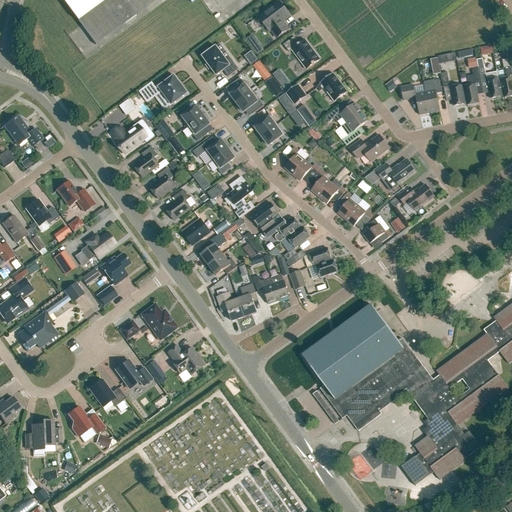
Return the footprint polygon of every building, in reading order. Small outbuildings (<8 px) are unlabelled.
[(140,0),(61,0),(95,45),(146,7),(140,0)] [(290,16),(280,2),(272,8),(271,6),(264,12),(265,14),(259,18),(269,31),(271,30),(277,38),(287,30),(281,22),(290,16)] [(305,40),(299,44),(294,37),(284,45),(289,53),(292,51),(307,70),(320,60),(305,40)] [(200,55),(215,75),(222,69),(227,76),(237,68),(228,56),(224,59),(213,45),(208,50),(207,48),(202,52),(203,53),(200,55)] [(254,51),(257,55),(264,51),(260,46),(254,51)] [(257,60),(251,52),(245,57),(251,65),(257,60)] [(467,59),(469,68),(477,66),(476,58),(467,59)] [(476,60),(478,68),(480,80),(487,78),(483,59),(476,60)] [(253,65),(264,81),(270,77),(260,61),(253,65)] [(511,96),(511,77),(511,73),(511,61),(509,62),(510,68),(504,69),(506,79),(500,80),(504,98),(511,96)] [(479,104),(475,85),(474,81),(480,80),(478,68),(472,69),(473,76),(467,77),(468,87),(463,88),(467,106),(479,104)] [(443,87),(449,86),(446,73),(441,74),(443,87)] [(335,102),(347,93),(333,74),(320,83),(321,84),(316,87),(320,92),(324,89),(335,102)] [(175,77),(174,76),(173,77),(159,87),(158,87),(159,89),(157,90),(152,83),(140,92),(147,102),(162,92),(171,105),(172,106),(173,105),(172,105),(186,95),(187,94),(187,93),(186,93),(182,87),(179,83),(175,77)] [(491,99),(502,97),(499,78),(487,81),(491,99)] [(230,94),(237,104),(253,92),(246,82),(244,84),(240,79),(227,89),(231,94),(230,94)] [(280,85),(283,89),(290,84),(287,80),(280,85)] [(431,92),(426,93),(430,113),(440,111),(437,94),(442,93),(440,80),(429,82),(431,92)] [(390,93),(397,88),(392,81),(385,86),(390,93)] [(307,97),(298,85),(286,94),(295,106),(307,97)] [(414,86),(408,87),(401,88),(403,101),(416,99),(420,116),(430,113),(426,93),(416,95),(414,86)] [(454,107),(466,104),(462,86),(450,88),(454,107)] [(253,92),(237,104),(244,113),(248,109),(252,115),(264,106),(260,101),(253,92)] [(343,104),(325,117),(329,123),(335,119),(337,123),(343,119),(346,124),(362,112),(355,103),(347,110),(343,104)] [(187,127),(203,116),(196,106),(190,111),(186,106),(177,113),(187,127)] [(362,112),(346,124),(341,128),(348,136),(342,141),(346,146),(361,136),(357,130),(369,121),(362,112)] [(26,141),(32,148),(43,140),(36,129),(31,133),(19,116),(4,127),(18,146),(26,141)] [(210,125),(203,116),(187,127),(198,142),(207,135),(204,130),(210,125)] [(255,128),(262,137),(278,125),(271,116),(255,128)] [(155,137),(149,128),(143,132),(138,125),(126,134),(125,133),(122,129),(121,130),(115,135),(114,134),(113,135),(117,141),(116,142),(120,147),(119,148),(120,150),(121,149),(125,155),(144,141),(147,144),(155,137)] [(269,146),(283,136),(276,127),(278,125),(262,137),(269,146)] [(160,133),(167,142),(174,136),(167,127),(160,133)] [(317,132),(316,133),(312,130),(309,134),(318,141),(322,136),(317,132)] [(371,163),(389,149),(380,136),(366,146),(361,140),(350,149),(357,159),(364,154),(371,163)] [(161,147),(167,143),(163,138),(157,142),(161,147)] [(181,146),(175,138),(169,143),(175,151),(181,146)] [(329,148),(333,145),(329,139),(325,142),(329,148)] [(212,161),(228,149),(221,140),(210,148),(206,143),(193,152),(197,158),(205,153),(212,161)] [(313,149),(317,144),(312,140),(308,145),(313,149)] [(141,177),(158,165),(154,158),(157,156),(151,147),(141,154),(145,159),(134,167),(141,177)] [(284,169),(292,175),(305,161),(297,155),(299,152),(294,148),(286,157),(291,161),(284,169)] [(235,159),(228,149),(212,161),(223,175),(232,168),(229,164),(235,159)] [(8,150),(0,155),(0,162),(4,169),(15,160),(8,150)] [(340,160),(345,155),(342,151),(336,155),(340,160)] [(21,164),(25,169),(32,165),(28,159),(21,164)] [(407,160),(392,171),(387,164),(376,172),(383,181),(390,176),(398,186),(416,173),(407,160)] [(311,180),(320,170),(315,165),(312,167),(305,161),(292,175),(300,182),(306,176),(311,180)] [(157,198),(174,186),(170,180),(173,177),(167,168),(157,176),(161,181),(150,189),(157,198)] [(326,175),(320,170),(311,180),(317,185),(311,191),(319,198),(331,184),(324,177),(326,175)] [(193,177),(198,184),(204,180),(199,172),(193,177)] [(242,199),(252,192),(245,183),(241,178),(230,186),(234,191),(227,196),(228,197),(224,200),(229,206),(232,204),(238,211),(235,213),(240,219),(255,208),(251,202),(247,205),(242,199)] [(335,180),(331,184),(319,198),(327,205),(332,199),(337,203),(346,192),(341,187),(342,186),(335,180)] [(358,186),(367,193),(372,188),(363,180),(358,186)] [(77,201),(84,210),(95,202),(84,188),(77,192),(69,181),(56,190),(69,207),(77,201)] [(207,193),(213,200),(224,192),(219,185),(207,193)] [(435,197),(426,185),(414,194),(410,188),(398,197),(404,206),(409,203),(415,212),(435,197)] [(173,221),(190,208),(185,201),(189,198),(183,190),(173,197),(177,202),(166,210),(173,221)] [(338,214),(346,221),(358,206),(350,200),(353,197),(348,193),(339,203),(344,207),(338,214)] [(392,207),(397,204),(393,199),(388,202),(392,207)] [(47,211),(39,200),(26,209),(39,226),(38,227),(41,232),(43,232),(49,228),(49,226),(49,225),(59,217),(52,207),(47,211)] [(263,233),(273,225),(270,220),(279,214),(271,203),(259,212),(258,211),(250,216),(259,228),(260,228),(263,233)] [(364,227),(374,216),(368,210),(366,213),(358,206),(346,221),(354,228),(358,222),(364,227)] [(2,224),(17,244),(28,235),(14,215),(2,224)] [(74,233),(84,226),(78,218),(68,225),(74,233)] [(286,239),(301,228),(293,218),(286,224),(283,219),(273,226),(277,231),(279,229),(281,232),(276,236),(276,238),(278,242),(281,242),(286,239)] [(192,246),(210,233),(200,219),(182,233),(192,246)] [(241,219),(234,224),(238,229),(244,224),(241,219)] [(273,225),(263,233),(267,238),(268,239),(279,230),(278,229),(285,224),(281,219),(273,225)] [(391,225),(398,234),(405,228),(398,219),(391,225)] [(379,225),(375,220),(366,226),(370,231),(364,236),(370,244),(378,239),(381,244),(392,236),(388,231),(385,233),(379,225)] [(213,230),(217,235),(229,226),(226,221),(213,230)] [(70,230),(60,227),(58,235),(68,238),(70,230)] [(303,228),(288,239),(283,243),(289,251),(294,247),(295,248),(310,237),(303,228)] [(99,240),(95,235),(86,242),(88,246),(81,251),(88,261),(95,255),(98,259),(107,251),(107,250),(116,243),(108,233),(99,240)] [(220,234),(215,238),(205,245),(208,249),(200,255),(208,266),(222,255),(218,248),(227,242),(220,234)] [(45,248),(37,237),(30,241),(39,252),(45,248)] [(0,255),(5,263),(15,256),(6,243),(1,246),(0,245),(0,255)] [(283,256),(288,252),(281,243),(276,247),(283,256)] [(281,257),(275,249),(269,254),(281,257)] [(284,257),(288,262),(297,254),(293,249),(284,257)] [(314,266),(331,260),(327,249),(310,255),(314,266)] [(64,250),(53,258),(65,274),(76,267),(64,250)] [(251,258),(256,254),(252,250),(247,254),(251,258)] [(297,254),(288,262),(286,263),(290,268),(306,256),(302,251),(297,254)] [(100,268),(114,286),(121,281),(120,279),(125,275),(122,270),(130,264),(123,254),(115,260),(113,258),(100,268)] [(228,262),(222,255),(208,266),(216,276),(224,270),(227,275),(237,267),(231,259),(228,262)] [(284,258),(278,259),(284,277),(290,275),(284,258)] [(320,278),(338,272),(334,260),(316,267),(320,278)] [(16,282),(27,274),(23,268),(12,276),(16,282)] [(99,277),(94,269),(81,278),(86,286),(99,277)] [(300,272),(290,276),(295,291),(306,287),(300,272)] [(290,298),(281,274),(271,278),(279,301),(290,298)] [(279,301),(271,278),(261,281),(259,276),(253,278),(258,292),(263,291),(269,305),(279,301)] [(33,291),(24,279),(14,287),(18,292),(8,300),(9,301),(0,308),(0,315),(5,323),(14,316),(16,319),(28,310),(21,300),(33,291)] [(84,294),(75,284),(64,292),(73,303),(84,294)] [(244,298),(238,300),(244,318),(257,313),(253,302),(258,300),(253,285),(241,289),(244,298)] [(104,307),(118,297),(110,286),(96,296),(104,307)] [(0,304),(10,294),(5,289),(0,294),(0,304)] [(244,318),(238,300),(232,302),(229,294),(217,298),(221,311),(227,309),(232,322),(244,318)] [(163,339),(177,328),(169,317),(166,319),(155,304),(140,315),(151,330),(155,327),(163,339)] [(511,304),(493,318),(495,321),(483,331),(486,334),(435,372),(439,377),(433,381),(435,385),(446,399),(453,393),(450,389),(463,380),(466,385),(491,366),(487,361),(499,353),(500,352),(509,364),(509,363),(511,361),(511,304)] [(398,342),(371,306),(302,356),(324,386),(336,403),(332,406),(343,419),(347,416),(359,432),(382,415),(380,413),(402,396),(401,394),(406,390),(429,421),(432,419),(449,406),(443,400),(446,399),(435,385),(433,381),(402,339),(398,342)] [(53,323),(45,312),(24,328),(25,330),(18,335),(25,344),(23,346),(27,352),(37,345),(39,349),(45,345),(44,344),(48,341),(49,344),(58,338),(58,335),(50,325),(53,323)] [(139,331),(132,321),(119,331),(126,341),(139,331)] [(190,376),(204,366),(191,348),(183,354),(177,346),(167,353),(173,361),(170,363),(179,375),(186,370),(190,376)] [(154,360),(146,366),(157,382),(165,376),(154,360)] [(152,380),(144,369),(137,373),(128,361),(115,371),(129,390),(140,382),(143,387),(152,380)] [(469,390),(457,399),(453,393),(446,399),(443,400),(449,406),(432,419),(433,421),(422,429),(427,436),(414,446),(420,454),(415,458),(415,457),(401,467),(416,486),(429,476),(428,475),(433,472),(440,481),(441,480),(440,480),(465,462),(466,462),(464,460),(481,448),(469,433),(465,436),(458,426),(508,389),(491,366),(466,385),(469,390)] [(115,407),(126,399),(118,389),(112,393),(102,380),(89,390),(102,408),(111,402),(115,407)] [(13,414),(20,409),(12,398),(5,403),(3,400),(0,402),(0,417),(5,424),(15,417),(13,414)] [(88,420),(79,407),(68,416),(73,423),(72,429),(78,438),(92,428),(97,435),(105,429),(95,415),(88,420)] [(53,421),(42,422),(43,426),(44,447),(55,446),(54,444),(61,444),(61,432),(54,432),(53,421)] [(32,437),(25,437),(26,449),(33,449),(33,451),(33,458),(44,457),(44,451),(44,447),(43,426),(32,426),(32,437)] [(100,435),(97,443),(109,448),(117,443),(113,437),(110,438),(100,435)] [(362,456),(350,461),(358,479),(370,473),(362,456)] [(261,467),(265,473),(271,468),(267,463),(261,467)] [(67,472),(73,474),(76,466),(70,464),(67,472)] [(499,491),(505,486),(498,476),(491,481),(499,491)] [(46,500),(47,489),(37,489),(36,500),(46,500)]
